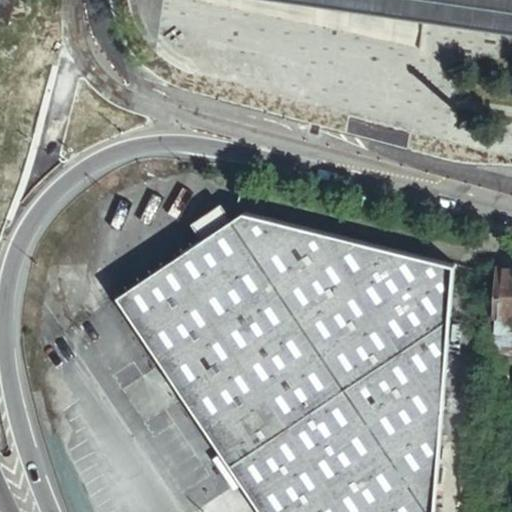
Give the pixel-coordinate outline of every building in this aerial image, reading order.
[(17,0),(0,0),(0,22),(9,26),(17,0)] [(511,0),(204,0),(420,47),(425,0),(511,0)] [(191,222),(201,238),(231,217),(221,202),(191,222)] [(433,511),(454,262),(240,210),(231,217),(201,238),(117,296),(261,509),(262,511),(433,511)] [(511,267),(494,266),(492,318),(493,318),(493,333),(506,333),(505,352),(511,352),(511,378),(508,457),(511,456),(511,267)]
